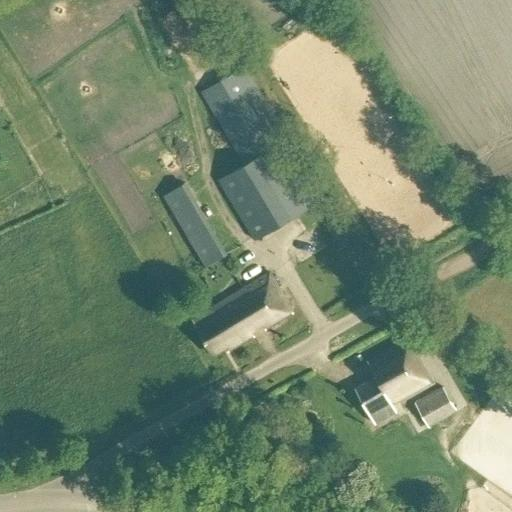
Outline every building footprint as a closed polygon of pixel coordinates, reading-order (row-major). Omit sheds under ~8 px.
[(201,93),(243,165),(218,180),(254,241),(324,200),(244,67),(201,93)] [(181,184),(163,194),(205,267),(224,256),(181,184)] [(265,330),(292,313),(269,273),(192,320),(212,356),(226,347),(229,352),(254,336),(252,333),(262,326),(265,330)] [(506,366),(447,325),(436,340),(496,381),(506,366)] [(369,364),(368,364),(376,377),(355,389),(375,424),(397,412),(393,406),(434,384),(409,339),(368,362),(369,364)] [(429,429),(458,413),(443,387),(414,403),(429,429)]
